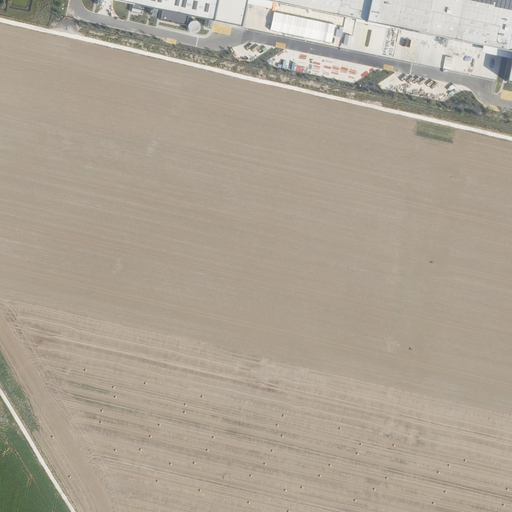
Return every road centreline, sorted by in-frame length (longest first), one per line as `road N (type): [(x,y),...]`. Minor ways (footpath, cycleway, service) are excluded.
road 1 (track): [(0,19),(511,139)]
road 2 (track): [(72,511),(0,391)]
